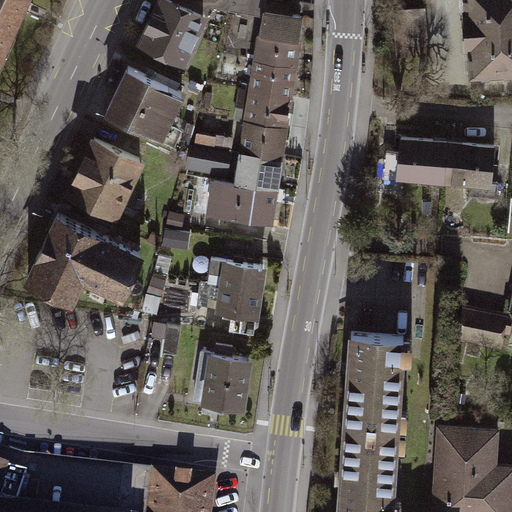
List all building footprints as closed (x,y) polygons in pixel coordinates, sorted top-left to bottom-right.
[(0,0),(0,71),(33,0),(0,0)] [(212,16),(178,0),(160,0),(141,41),(190,64),(212,16)] [(511,0),(472,0),(477,76),(511,73),(511,0)] [(426,7),(395,9),(398,62),(429,61),(426,7)] [(307,17),(262,11),(237,182),(282,188),(307,17)] [(190,92),(131,64),(110,108),(169,136),(190,92)] [(232,134),(198,131),(194,172),(228,175),(232,134)] [(149,159),(95,134),(67,191),(122,217),(149,159)] [(500,141),(403,137),(401,181),(498,186),(500,141)] [(277,223),(282,188),(237,182),(214,178),(208,212),(277,223)] [(150,250),(57,210),(27,279),(78,301),(87,280),(129,298),(150,250)] [(272,265),(226,258),(218,310),(264,317),(272,265)] [(501,348),(508,312),(468,304),(461,341),(501,348)] [(182,351),(183,324),(157,323),(156,350),(182,351)] [(401,511),(413,336),(351,332),(339,511),(401,511)] [(255,358),(210,352),(203,402),(248,408),(255,358)] [(501,429),(438,425),(432,511),(511,511),(511,466),(499,466),(501,429)] [(147,511),(153,467),(111,462),(24,453),(23,461),(22,468),(9,463),(0,460),(0,511),(147,511)] [(214,511),(219,477),(219,476),(218,476),(153,467),(147,511),(214,511)]
